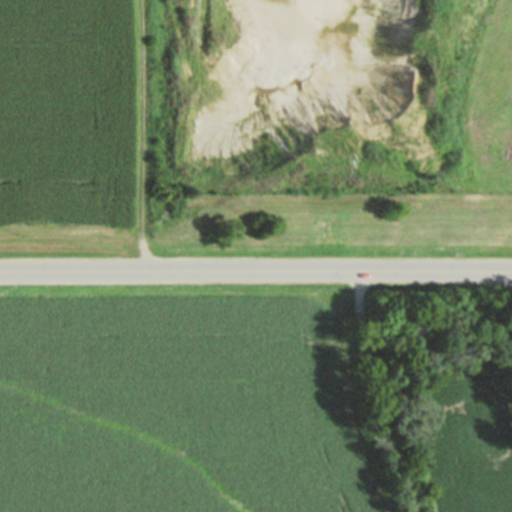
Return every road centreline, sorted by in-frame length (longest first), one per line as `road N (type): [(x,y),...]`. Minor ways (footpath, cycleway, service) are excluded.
road 1 (primary): [(0,273),(511,272)]
road 2 (track): [(144,272),(145,0)]
